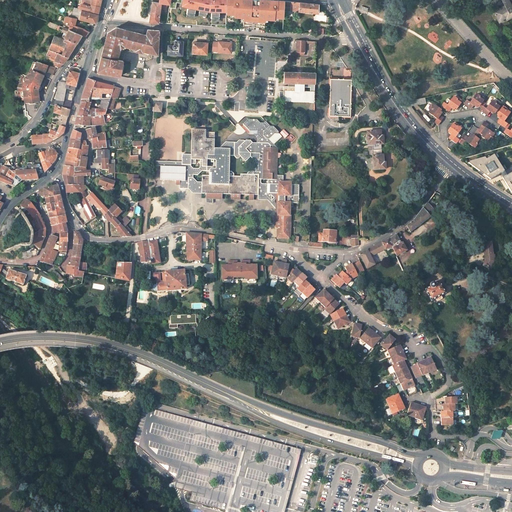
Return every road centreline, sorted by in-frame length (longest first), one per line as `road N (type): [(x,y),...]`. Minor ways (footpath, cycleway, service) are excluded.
road 1 (residential): [(290,249),(194,229),(100,241),(73,223)]
road 2 (tertiary): [(0,344),(88,340),(211,390)]
road 3 (tertiary): [(420,457),(211,390)]
road 4 (tertiary): [(211,390),(293,430),(416,466)]
road 5 (residential): [(320,277),(377,326),(432,349),(448,376),(430,399)]
road 6 (unclassified): [(161,27),(350,38)]
road 7 (residential): [(0,149),(39,116),(98,29)]
road 8 (primary): [(350,38),(430,153)]
road 9 (primary): [(436,147),(400,107),(359,33)]
road 10 (residential): [(447,169),(411,217),(344,253)]
